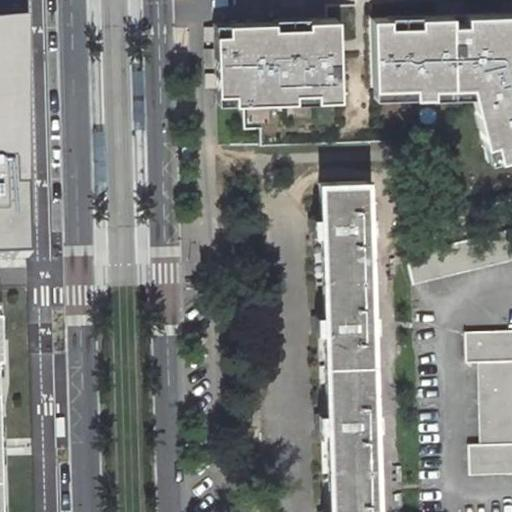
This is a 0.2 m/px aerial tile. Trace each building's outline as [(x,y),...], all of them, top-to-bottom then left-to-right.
[(370,87),(371,97),(376,97),(471,95),(491,164),(511,158),(511,13),(464,14),(452,14),(433,15),(371,16),(368,16),(370,87)] [(337,39),(337,19),(325,19),(213,22),(215,103),(243,103),(338,99),(337,51),(337,46),(337,39)] [(0,257),(26,256),(19,28),(0,29),(0,257)] [(367,179),(319,180),(319,213),(312,213),(311,232),(320,232),(321,311),(314,312),(314,330),(321,330),(323,409),(315,409),(315,428),(323,428),(325,506),(317,506),(316,511),(379,511),(379,506),(372,506),(371,426),(378,426),(377,408),(370,408),(369,328),(376,327),(376,310),(369,310),(368,231),(375,231),(374,212),(367,213),(367,179)] [(511,234),(510,228),(404,252),(410,280),(511,256),(511,234)] [(511,329),(461,330),(462,361),(475,361),(477,443),(465,443),(465,472),(511,471),(511,329)]
